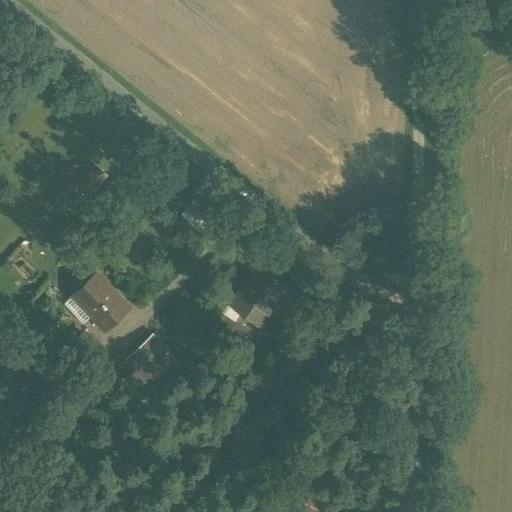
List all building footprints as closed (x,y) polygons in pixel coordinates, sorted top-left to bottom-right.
[(87,180),(96,188),(109,171),(100,164),(87,180)] [(200,196),(186,212),(206,231),(221,215),(200,196)] [(255,264),(228,303),(258,324),(276,298),(272,295),(281,282),(255,264)] [(111,294),(93,274),(83,284),(75,291),(73,293),(92,312),(90,314),(103,328),(126,306),(113,292),(111,294)] [(83,284),(76,277),(68,284),(75,291),(83,284)] [(92,312),(73,293),(63,302),(82,322),(90,314),(92,312)] [(174,356),(152,333),(125,357),(153,386),(174,356)] [(246,370),(225,356),(217,367),(227,374),(221,383),(231,391),(246,370)] [(346,511),(351,504),(310,484),(296,511),(346,511)]
